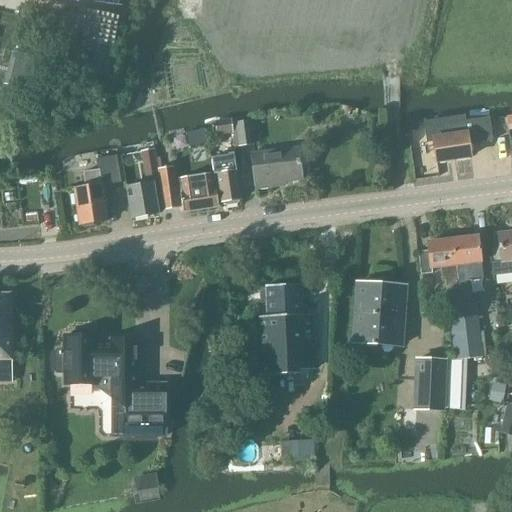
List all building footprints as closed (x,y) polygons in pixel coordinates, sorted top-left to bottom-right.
[(111,59),(110,41),(75,43),(76,61),(111,59)] [(436,163),(470,158),(468,145),(492,142),(488,119),(463,123),(462,119),(425,125),(428,142),(433,141),(436,163)] [(491,120),(494,142),(504,141),(502,119),(491,120)] [(232,120),(215,122),(217,136),(234,134),(232,120)] [(418,127),(417,121),(408,122),(409,132),(415,131),(418,127)] [(239,147),(252,145),(249,122),(236,124),(239,147)] [(274,183),(299,179),(297,163),(298,163),(296,150),(249,156),(253,187),(275,184),(274,183)] [(154,185),(159,184),(154,152),(142,154),(146,186),(127,188),(132,219),(158,215),(154,185)] [(222,205),(239,202),(232,155),(226,156),(227,158),(211,161),(213,174),(218,173),(222,205)] [(102,186),(123,183),(120,159),(97,162),(98,172),(82,174),(84,187),(71,189),(76,225),(81,224),(82,228),(92,227),(92,223),(106,222),(102,186)] [(172,169),(158,171),(163,209),(177,207),(175,194),(181,193),(183,212),(218,208),(214,176),(173,181),(172,169)] [(493,277),(511,274),(511,232),(496,234),(500,263),(491,264),(493,277)] [(466,359),(467,359),(482,357),(476,304),(470,305),(467,280),(481,278),(476,236),(452,239),(466,359)] [(445,281),(452,336),(455,360),(466,359),(452,239),(427,243),(428,252),(419,253),(422,275),(433,274),(432,270),(441,269),(442,282),(445,281)] [(264,317),(252,317),(253,376),(271,375),(295,375),(295,371),(313,371),(312,316),(300,316),(299,283),(264,284),(264,291),(261,291),(261,300),(264,300),(264,317)] [(358,283),(354,348),(400,351),(405,287),(358,283)] [(0,363),(13,363),(12,295),(0,295),(0,363)] [(57,351),(54,354),(54,370),(58,374),(64,374),(64,387),(100,386),(108,392),(109,440),(165,440),(165,413),(165,385),(126,385),(126,373),(136,372),(136,340),(112,340),(112,343),(96,343),(96,336),(91,336),(89,333),(86,332),(76,332),(73,334),(71,337),(66,337),(66,351),(57,351)] [(444,361),(418,360),(416,410),(442,411),(444,361)] [(495,385),(492,400),(503,403),(506,387),(495,385)] [(503,432),(511,433),(511,403),(510,403),(503,432)] [(281,439),(282,458),(302,457),(302,439),(281,439)] [(136,479),(133,483),(135,494),(157,490),(154,476),(136,479)]
